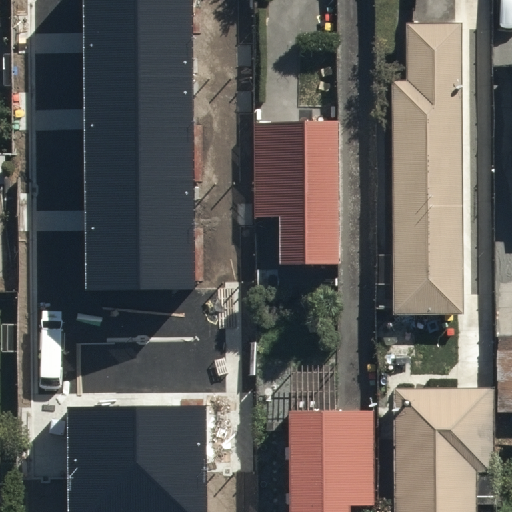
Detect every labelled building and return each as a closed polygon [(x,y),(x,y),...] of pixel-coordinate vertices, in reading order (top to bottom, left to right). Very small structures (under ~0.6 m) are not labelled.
[(192,0),(83,0),(86,288),(195,287),(192,0)] [(398,98),(401,329),(472,328),(469,40),(414,40),(415,98),(398,98)] [(345,272),(346,129),(263,129),(262,217),(286,217),(285,272),(345,272)] [(495,396),(396,398),(398,511),(479,511),(478,435),(496,435),(495,396)] [(203,511),(203,409),(69,409),(69,511),(203,511)] [(379,511),(379,425),(295,425),(295,511),(379,511)]
